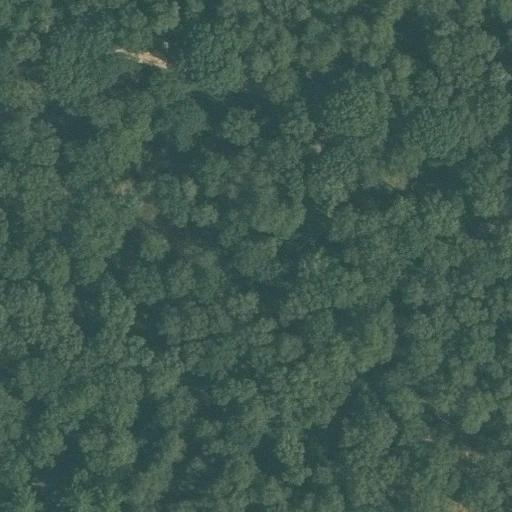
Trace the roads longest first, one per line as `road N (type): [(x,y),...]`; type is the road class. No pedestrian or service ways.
road 1 (track): [(511,152),(0,18)]
road 2 (track): [(0,484),(202,491),(316,484),(434,437),(511,433)]
road 3 (track): [(112,511),(105,420),(67,287),(64,240)]
